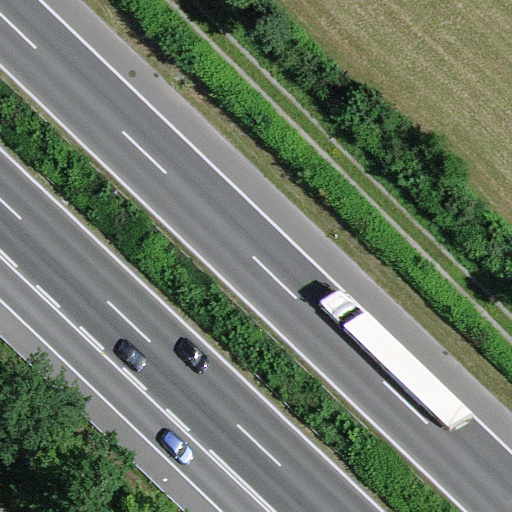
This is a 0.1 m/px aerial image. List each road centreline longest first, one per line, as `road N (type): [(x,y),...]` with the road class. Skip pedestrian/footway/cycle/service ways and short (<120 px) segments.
road 1 (motorway): [(511,506),(0,19)]
road 2 (track): [(171,0),(511,338)]
road 3 (motorway): [(11,229),(311,511)]
road 4 (motorway): [(11,229),(126,392),(247,511)]
